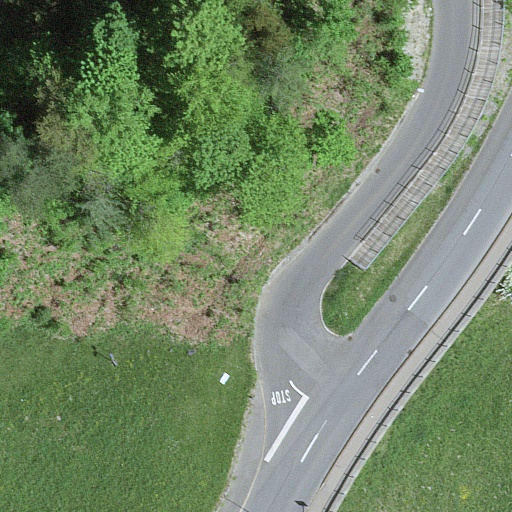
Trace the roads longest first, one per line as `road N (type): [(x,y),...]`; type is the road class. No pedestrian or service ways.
road 1 (residential): [(331,411),(305,397),(292,370),(294,293),(436,109),(453,54),(454,0)]
road 2 (tertiary): [(511,155),(451,253),(331,411)]
